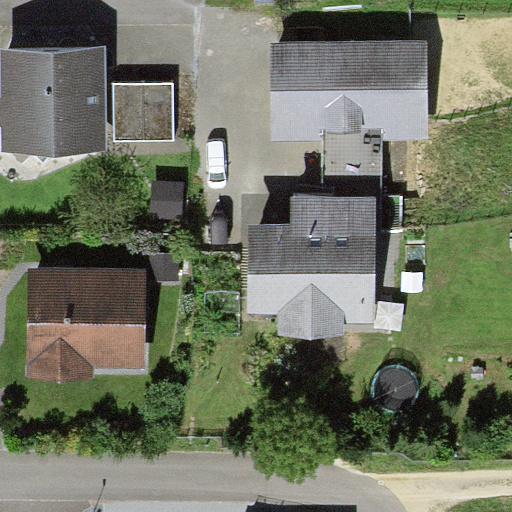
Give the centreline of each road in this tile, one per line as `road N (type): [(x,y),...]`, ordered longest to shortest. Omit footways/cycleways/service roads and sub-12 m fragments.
road 1 (residential): [(411,511),(411,485),(20,481)]
road 2 (residential): [(182,17),(0,11)]
